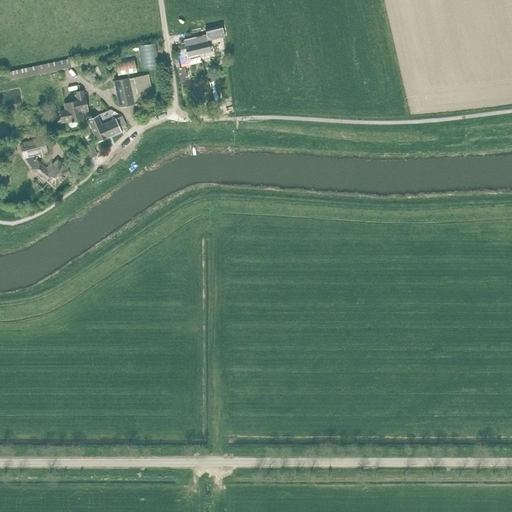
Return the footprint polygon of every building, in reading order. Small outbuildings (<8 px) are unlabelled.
[(214,37),(219,36),(222,53),(228,52),(222,25),(204,28),(205,32),(213,31),(214,37)] [(195,37),(199,54),(210,51),(207,34),(195,37)] [(188,56),(199,54),(195,37),(184,40),(188,56)] [(176,67),(187,64),(185,56),(174,58),(176,67)] [(8,70),(9,71),(10,79),(71,67),(69,59),(8,70)] [(115,74),(127,71),(124,59),(112,62),(115,74)] [(184,67),(176,69),(179,83),(184,82),(186,77),(184,67)] [(120,107),(134,104),(128,78),(114,81),(120,107)] [(60,111),(56,112),(54,115),(56,122),(58,123),(62,122),(68,121),(68,122),(83,119),(81,113),(88,112),(83,91),(75,92),(77,101),(64,104),(65,110),(60,111)] [(99,107),(92,110),(95,116),(101,113),(99,107)] [(99,115),(87,120),(97,142),(120,131),(115,119),(101,125),(98,118),(100,117),(99,115)] [(52,165),(50,163),(45,169),(38,163),(32,154),(45,151),(41,138),(19,145),(23,157),(32,169),(42,177),(55,187),(69,171),(56,160),(52,165)] [(96,155),(92,144),(86,146),(90,157),(96,155)] [(38,186),(41,183),(34,176),(31,180),(38,186)]
